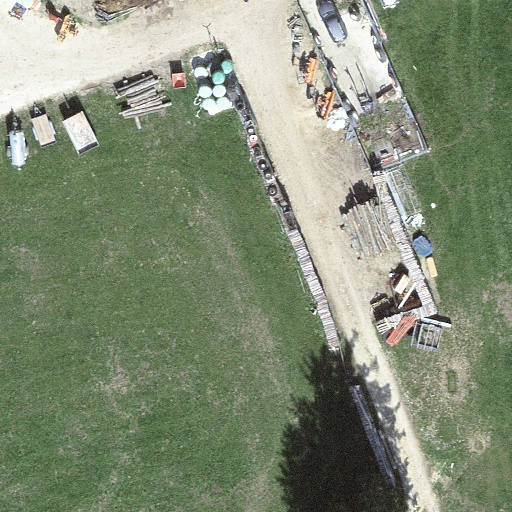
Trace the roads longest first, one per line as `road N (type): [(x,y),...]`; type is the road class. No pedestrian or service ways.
road 1 (track): [(423,511),(241,0)]
road 2 (track): [(241,0),(16,82)]
